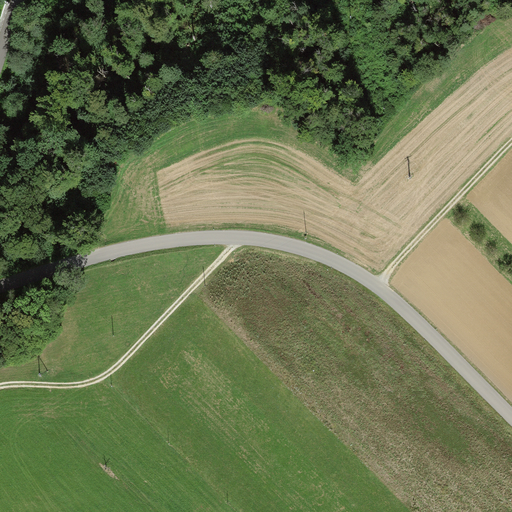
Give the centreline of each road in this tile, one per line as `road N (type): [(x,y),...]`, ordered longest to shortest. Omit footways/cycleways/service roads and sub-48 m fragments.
road 1 (tertiary): [(0,285),(170,240),(277,240),(378,286),(511,417)]
road 2 (track): [(241,237),(101,376),(74,385),(0,386)]
road 3 (track): [(511,139),(378,286)]
